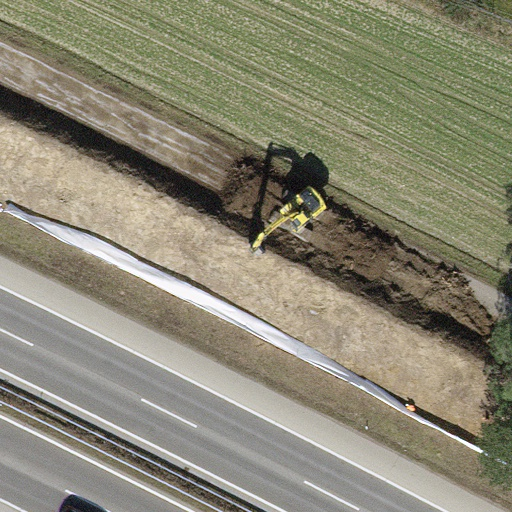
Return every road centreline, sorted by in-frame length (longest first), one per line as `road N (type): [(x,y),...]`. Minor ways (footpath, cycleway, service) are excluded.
road 1 (unclassified): [(511,329),(0,60)]
road 2 (motorway): [(368,511),(0,327)]
road 3 (motorway): [(0,456),(112,511)]
